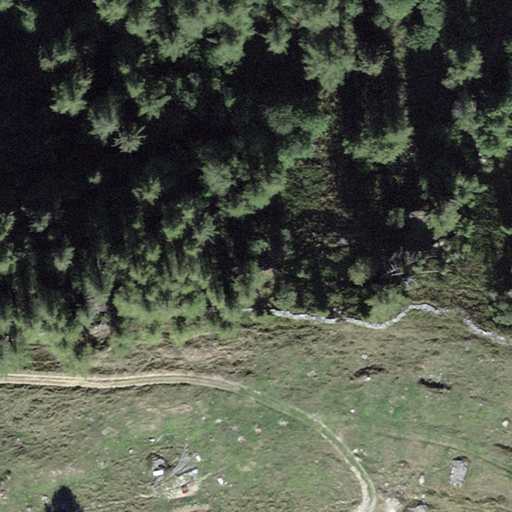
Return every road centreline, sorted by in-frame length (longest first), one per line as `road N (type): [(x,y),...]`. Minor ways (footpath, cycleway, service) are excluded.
road 1 (track): [(0,377),(176,376),(243,389),(332,435),(367,486),(365,511)]
road 2 (track): [(318,425),(412,426),(511,466)]
